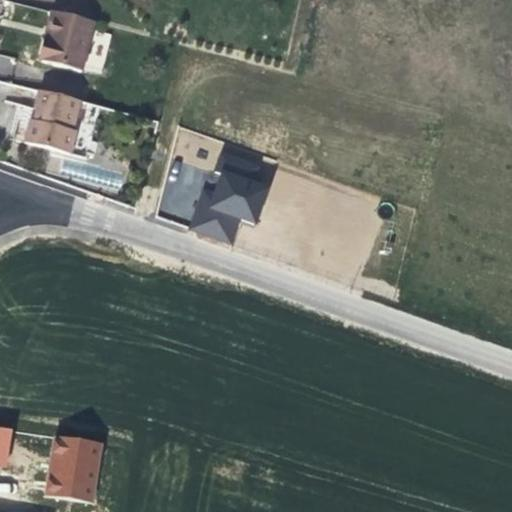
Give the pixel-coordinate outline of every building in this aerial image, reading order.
[(47,40),(53,12),(48,11),(45,22),(41,38),(47,40)] [(78,72),(91,22),(53,12),(47,40),(41,38),(36,60),(78,72)] [(83,156),(96,107),(37,92),(33,106),(36,107),(32,118),(29,117),(24,141),(83,156)] [(239,219),(255,225),(268,185),(218,169),(212,189),(202,186),(187,232),(230,246),(239,219)] [(12,431),(0,428),(0,472),(4,473),(12,431)] [(98,445),(55,439),(47,497),(92,502),(98,445)]
